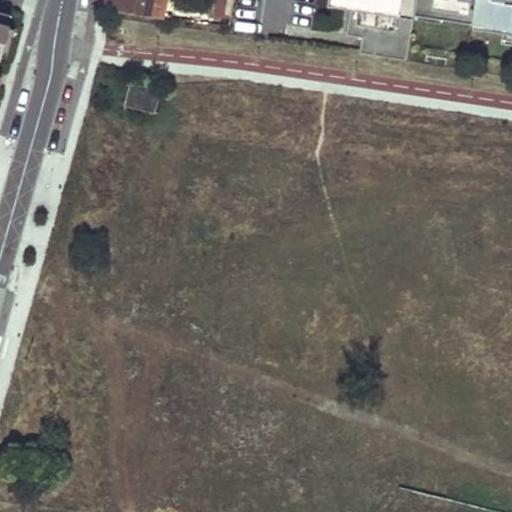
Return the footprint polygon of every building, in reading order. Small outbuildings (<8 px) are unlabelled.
[(162,19),(165,0),(107,0),(105,10),(162,19)] [(351,36),(363,38),(360,53),(407,61),(415,9),(442,13),(441,18),(473,23),(472,29),(511,35),(511,0),(328,0),(328,6),(351,10),(350,15),(354,15),(351,36)] [(317,10),(313,41),(345,46),(350,15),(317,10)] [(176,11),(174,21),(211,26),(212,15),(176,11)] [(345,46),(350,47),(351,36),(354,15),(350,15),(346,35),(345,46)] [(256,33),(258,22),(252,21),(247,25),(246,31),(256,33)] [(129,85),(124,105),(155,114),(160,93),(129,85)]
